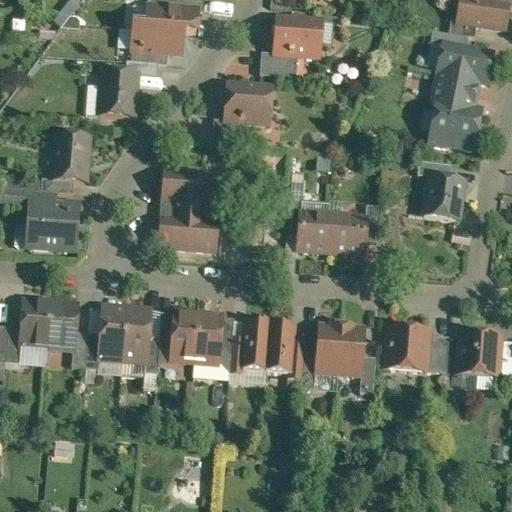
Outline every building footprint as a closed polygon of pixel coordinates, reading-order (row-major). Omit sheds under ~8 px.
[(205,2),(174,0),(169,0),(168,11),(198,14),(198,15),(204,15),(205,2)] [(461,0),(461,3),(509,10),(510,2),(508,2),(508,0),(461,0)] [(509,10),(461,3),(458,26),(457,27),(476,30),(503,34),(505,18),(507,18),(509,10)] [(148,10),(135,9),(133,11),(131,28),(133,31),(133,30),(146,31),(148,10)] [(168,11),(148,10),(146,31),(146,32),(183,35),(183,36),(196,37),(198,15),(198,14),(168,11)] [(315,25),(277,22),(275,57),(275,58),(298,60),(319,62),(320,47),(314,40),(315,25)] [(476,30),(457,27),(458,26),(451,25),(449,37),(468,40),(475,41),(476,30)] [(183,35),(146,32),(146,31),(133,30),(133,31),(132,53),(168,56),(182,57),(183,36),(183,35)] [(449,37),(432,35),(430,47),(444,49),(444,48),(466,53),(468,40),(449,37)] [(466,53),(444,48),(444,49),(438,77),(486,87),(492,58),(466,53)] [(168,56),(132,53),(131,65),(159,67),(167,68),(168,56)] [(373,59),(360,53),(353,65),(367,72),(373,59)] [(298,60),(275,58),(275,57),(262,56),(260,79),(296,82),(298,60)] [(159,67),(131,65),(127,64),(126,76),(137,77),(137,78),(158,80),(159,67)] [(126,76),(103,75),(100,119),(134,122),(137,78),(137,77),(126,76)] [(486,87),(438,77),(433,105),(438,107),(431,144),(433,148),(444,150),(448,148),(472,153),(480,114),(472,112),(478,86),(486,87)] [(271,92),(227,89),(225,124),(225,125),(250,127),(269,128),(271,92)] [(250,127),(225,125),(225,124),(214,123),(212,146),(248,148),(250,127)] [(88,141),(57,139),(53,183),(53,184),(74,185),(85,186),(88,141)] [(451,169),(419,164),(418,178),(429,180),(430,179),(449,182),(451,169)] [(221,179),(165,175),(159,252),(215,256),(221,179)] [(449,182),(430,179),(429,180),(424,220),(457,225),(463,184),(449,182)] [(74,185),(53,184),(53,183),(42,182),(41,195),(54,196),(73,197),(74,185)] [(41,195),(1,192),(0,201),(0,204),(30,208),(30,206),(53,208),(54,196),(41,195)] [(302,204),(289,203),(287,239),(299,240),(300,218),(301,218),(302,204)] [(53,208),(30,206),(30,208),(27,250),(73,253),(76,209),(53,208)] [(381,210),(366,209),(365,223),(366,223),(365,245),(378,246),(381,210)] [(301,218),(300,218),(299,240),(298,254),(326,256),(328,220),(301,218)] [(365,223),(328,220),(326,256),(363,259),(365,245),(366,223),(365,223)] [(51,307),(24,305),(22,331),(20,349),(21,349),(47,351),(51,307)] [(77,309),(51,307),(47,351),(73,353),(74,353),(75,335),(77,309)] [(127,313),(103,311),(101,337),(99,361),(100,361),(122,363),(121,375),(122,375),(127,313)] [(151,315),(127,313),(122,375),(123,363),(146,365),(147,365),(149,341),(151,315)] [(174,317),(162,316),(160,342),(160,352),(171,353),(174,317)] [(198,319),(174,317),(171,353),(170,363),(194,365),(198,319)] [(222,321),(198,319),(194,365),(218,367),(219,357),(222,321)] [(234,322),(222,321),(219,357),(231,358),(232,341),(234,322)] [(258,326),(246,325),(244,342),(242,373),(243,373),(266,375),(270,324),(258,323),(258,326)] [(282,325),(270,324),(266,375),(289,377),(292,345),(294,329),(282,328),(282,325)] [(330,329),(318,329),(315,357),(314,378),(315,378),(338,379),(342,329),(330,328),(330,329)] [(9,330),(0,329),(0,365),(6,366),(9,330)] [(353,330),(342,329),(338,379),(361,381),(362,381),(363,361),(365,332),(353,331),(353,330)] [(22,331),(9,330),(6,366),(20,367),(21,349),(20,349),(22,331)] [(427,335),(390,333),(387,372),(425,375),(427,339),(427,335)] [(88,336),(75,335),(74,353),(73,353),(72,371),(85,372),(88,336)] [(101,337),(88,336),(85,372),(99,373),(100,361),(99,361),(101,337)] [(499,341),(461,338),(458,378),(496,381),(499,345),(499,341)] [(449,341),(427,339),(425,375),(446,377),(449,341)] [(160,342),(149,341),(147,365),(146,365),(145,377),(157,378),(160,352),(160,342)] [(244,342),(232,341),(231,358),(230,377),(242,378),(243,373),(242,373),(244,342)] [(305,345),(292,345),(289,377),(288,382),(302,383),(303,357),(303,356),(305,345)] [(511,345),(499,345),(496,381),(511,381),(511,345)] [(315,357),(303,356),(303,357),(302,383),(301,392),(314,393),(315,378),(314,378),(315,357)] [(375,362),(363,361),(362,381),(361,381),(360,397),(373,397),(375,362)]
